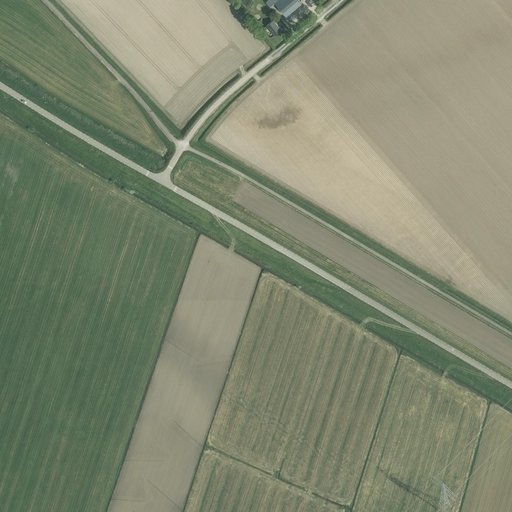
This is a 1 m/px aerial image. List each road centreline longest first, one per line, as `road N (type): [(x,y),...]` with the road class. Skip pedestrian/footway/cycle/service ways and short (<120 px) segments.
road 1 (secondary): [(511,386),(162,180)]
road 2 (unclassified): [(162,180),(213,105),(340,0)]
road 3 (secondary): [(162,180),(0,85)]
